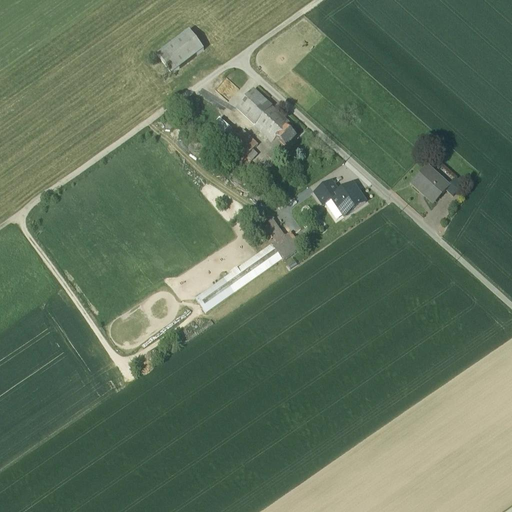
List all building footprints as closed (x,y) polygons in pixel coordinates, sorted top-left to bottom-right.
[(191,29),(157,57),(172,76),(206,48),(191,29)] [(271,109),(252,92),(236,109),(255,127),(271,109)] [(271,109),(255,127),(272,143),(275,140),(275,139),(285,128),(286,129),(289,125),(271,109)] [(231,132),(212,115),(199,130),(218,147),(231,132)] [(286,129),(285,128),(275,139),(275,140),(286,149),(296,138),(286,129)] [(257,146),(242,132),(237,137),(231,132),(218,147),(239,165),(247,157),(252,151),(257,146)] [(272,143),(269,147),(273,151),(266,157),(274,164),(273,163),(286,149),(275,140),(272,143)] [(256,156),(252,151),(247,157),(251,162),(256,156)] [(266,157),(258,166),(266,173),(274,164),(266,157)] [(448,187),(427,168),(411,186),(420,194),(421,193),(433,204),(441,194),(442,195),(446,191),(449,188),(448,187)] [(454,180),(448,187),(449,188),(446,191),(453,198),(462,187),(454,180)] [(331,201),(339,196),(331,184),(314,195),(323,207),(331,201)] [(331,201),(344,219),(365,204),(353,186),(339,196),(331,201)] [(262,228),(274,245),(284,239),(271,222),(262,228)] [(300,227),(290,234),(295,242),(306,235),(300,227)] [(274,245),(272,247),(282,262),(300,250),(295,242),(290,234),(285,238),(284,239),(274,245)] [(226,264),(217,271),(220,275),(224,272),(227,275),(232,272),(226,264)]
